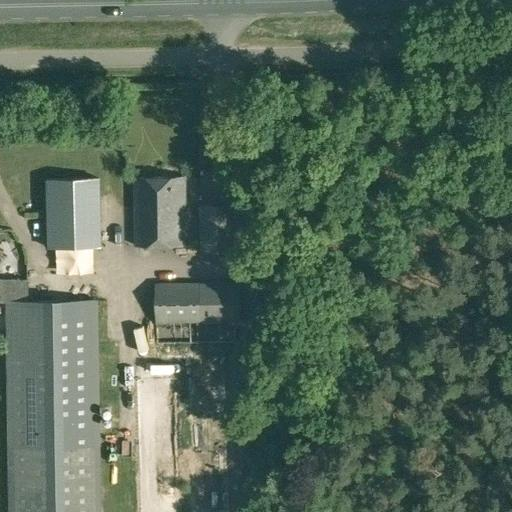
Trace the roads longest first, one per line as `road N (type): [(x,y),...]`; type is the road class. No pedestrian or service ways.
road 1 (unclassified): [(222,58),(511,33)]
road 2 (unknown): [(0,163),(15,211),(47,267),(121,281),(211,277)]
road 3 (unclassified): [(0,63),(222,58)]
road 4 (primary): [(0,5),(221,0)]
